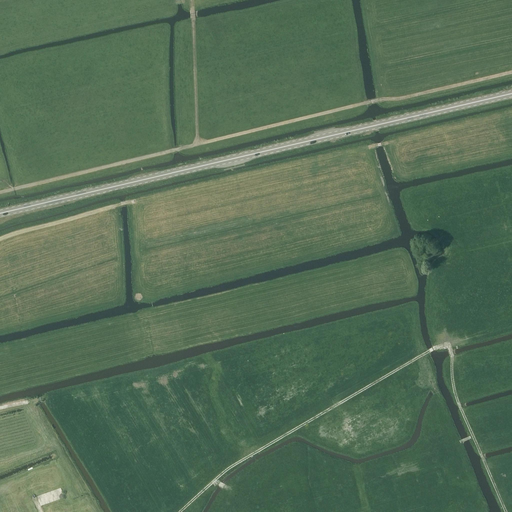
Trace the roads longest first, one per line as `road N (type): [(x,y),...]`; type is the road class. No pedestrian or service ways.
road 1 (secondary): [(0,213),(511,92)]
road 2 (track): [(511,73),(0,191)]
road 3 (track): [(179,511),(234,464),(443,345),(506,511)]
road 4 (track): [(197,140),(192,0)]
